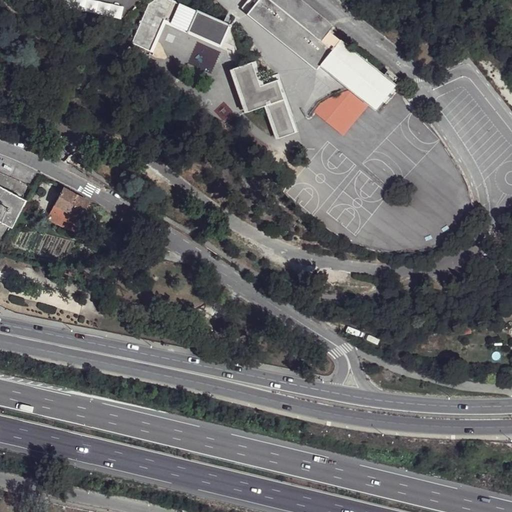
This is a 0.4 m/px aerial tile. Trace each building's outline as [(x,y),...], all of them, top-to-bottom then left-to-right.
[(145,50),(151,52),(165,21),(220,45),(222,41),(228,27),(227,27),(228,25),(225,23),(171,0),(153,0),(148,4),(130,43),(131,43),(145,50)] [(248,13),(318,68),(333,50),(322,41),(271,0),(258,0),(251,9),(248,13)] [(271,0),(322,41),(331,30),(334,26),(334,25),(302,0),(271,0)] [(220,46),(220,45),(165,21),(151,52),(153,53),(166,24),(219,47),(220,46)] [(370,105),(376,110),(396,84),(331,30),(322,41),(333,50),(336,52),(323,67),(351,90),(370,105)] [(130,47),(143,53),(145,50),(131,43),(130,47)] [(67,65),(69,56),(36,49),(34,57),(67,65)] [(296,131),(282,88),(266,94),(255,60),(251,61),(266,104),(283,99),(294,132),(296,131)] [(266,104),(251,61),(232,68),(246,111),(266,104)] [(282,88),(278,79),(263,84),(266,94),(282,88)] [(370,105),(351,90),(332,98),(322,103),(315,112),(344,137),(370,105)] [(294,132),(283,99),(266,104),(277,138),(294,132)] [(0,221),(11,228),(25,202),(21,199),(16,196),(0,187),(0,221)] [(89,203),(62,188),(47,219),(55,222),(58,224),(74,232),(89,203)]
